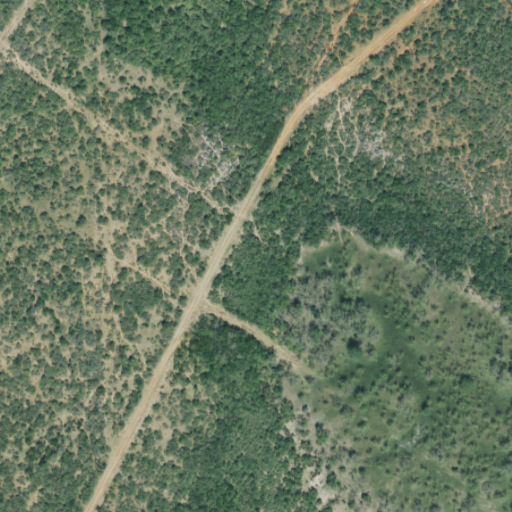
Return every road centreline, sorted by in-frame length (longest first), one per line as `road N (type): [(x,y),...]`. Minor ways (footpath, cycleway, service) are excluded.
road 1 (residential): [(85,511),(115,441),(183,330),(499,0)]
road 2 (residential): [(116,511),(107,0)]
